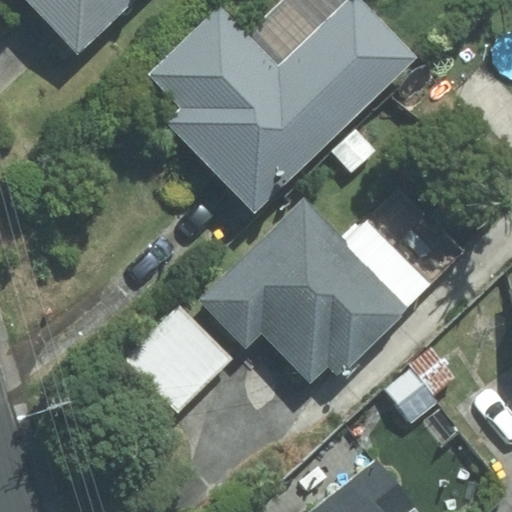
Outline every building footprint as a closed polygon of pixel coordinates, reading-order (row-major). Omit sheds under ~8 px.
[(125,0),(7,0),(64,57),(125,0)] [(403,72),(342,9),(270,77),(208,13),(137,82),(169,115),(155,137),(242,227),(403,72)] [(302,233),(284,213),(190,304),(235,350),(250,336),(303,390),(320,373),(339,383),(405,318),(315,226),(302,233)] [(511,296),(501,300),(511,349),(511,296)] [(174,312),(117,367),(166,419),(223,364),(174,312)] [(426,401),(449,380),(423,352),(378,393),(409,426),(431,406),(426,401)] [(401,511),(365,466),(305,511),(401,511)]
